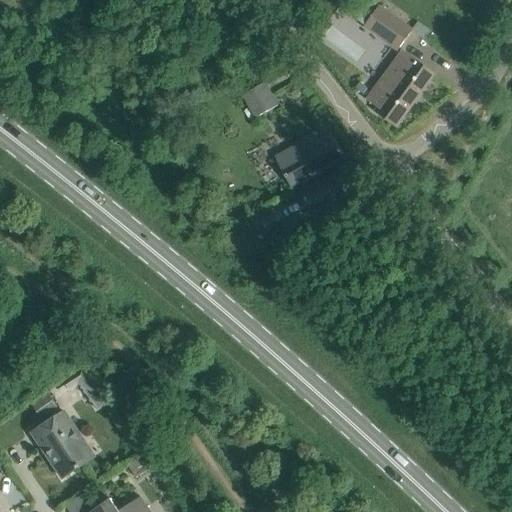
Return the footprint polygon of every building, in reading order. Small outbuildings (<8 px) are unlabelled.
[(412,30),(379,7),(365,26),(398,50),(412,30)] [(376,112),(397,127),(434,75),(402,52),(388,72),(392,74),(386,83),(383,81),(369,101),(378,108),(376,112)] [(368,88),(360,81),(355,88),(363,94),(368,88)] [(278,109),(270,95),(264,85),(242,97),(255,122),(278,109)] [(301,146),(275,160),(291,188),(330,166),(333,164),(345,157),(328,127),(299,143),(301,146)] [(82,372),(64,383),(70,391),(78,386),(80,386),(97,411),(105,405),(82,372)] [(48,392),(31,404),(41,419),(58,407),(48,392)] [(64,412),(32,433),(63,479),(95,457),(64,412)] [(139,457),(127,465),(135,477),(147,469),(139,457)] [(112,499),(92,511),(152,511),(141,495),(119,510),(112,499)]
